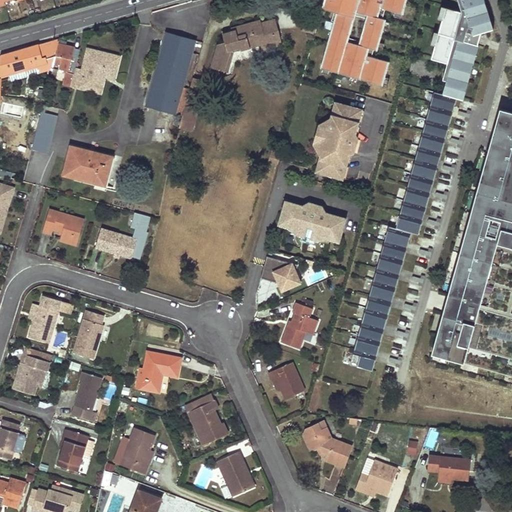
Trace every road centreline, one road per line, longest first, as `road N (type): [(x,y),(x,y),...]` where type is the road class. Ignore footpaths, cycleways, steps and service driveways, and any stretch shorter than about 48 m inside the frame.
road 1 (residential): [(296,507),(230,357),(214,330),(185,312),(41,273),(16,286),(0,334)]
road 2 (secondary): [(147,0),(0,41)]
